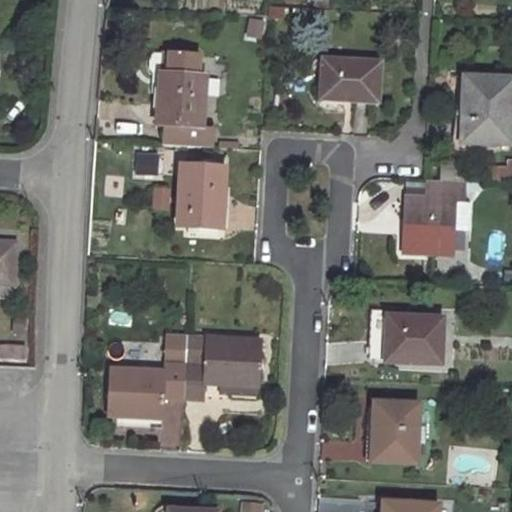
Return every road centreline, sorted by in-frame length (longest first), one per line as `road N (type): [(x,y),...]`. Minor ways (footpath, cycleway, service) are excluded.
road 1 (residential): [(60,173),(52,466)]
road 2 (residential): [(309,214),(295,475)]
road 3 (residential): [(295,475),(52,466)]
road 4 (residential): [(85,0),(60,173)]
